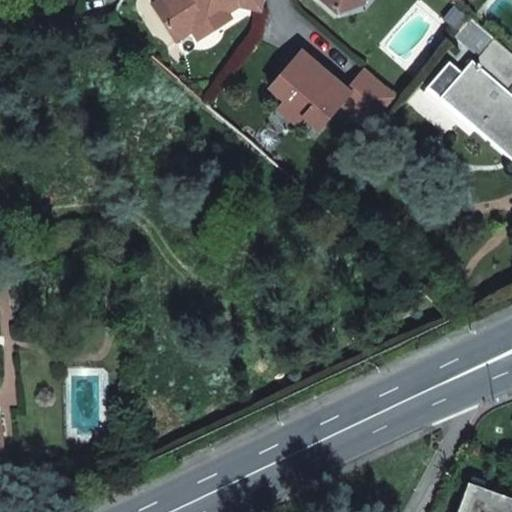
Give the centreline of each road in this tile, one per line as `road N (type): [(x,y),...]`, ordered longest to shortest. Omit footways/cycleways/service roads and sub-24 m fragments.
road 1 (secondary): [(487,361),(187,511)]
road 2 (residential): [(409,511),(487,361)]
